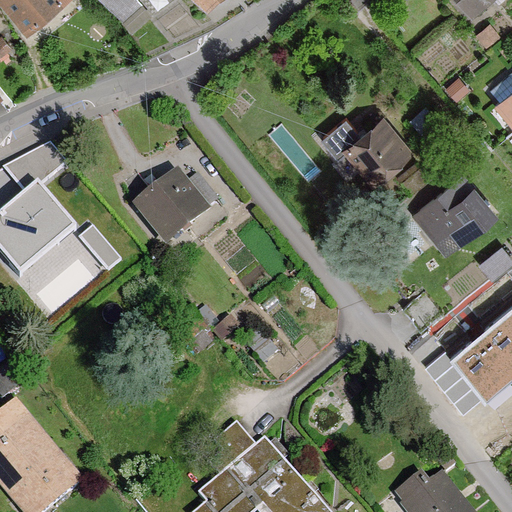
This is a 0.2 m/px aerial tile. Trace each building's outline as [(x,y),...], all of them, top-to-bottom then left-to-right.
[(63,0),(5,0),(29,28),(63,0)] [(104,0),(122,20),(138,6),(132,0),(104,0)] [(149,0),(145,0),(127,15),(138,28),(159,10),(149,0)] [(464,0),(472,8),(481,0),(464,0)] [(501,101),(511,92),(511,73),(492,90),(501,101)] [(467,91),(459,81),(449,89),(458,99),(467,91)] [(511,114),(511,92),(501,101),(511,114)] [(350,150),(364,138),(348,118),(323,139),(339,159),(350,150)] [(410,151),(386,120),(364,138),(350,150),(374,180),(410,151)] [(432,178),(422,166),(402,183),(412,194),(432,178)] [(20,204),(38,188),(21,167),(2,183),(20,204)] [(216,207),(184,167),(136,205),(169,245),(216,207)] [(462,176),(420,212),(442,238),(452,230),(462,243),(495,215),(462,176)] [(72,229),(38,188),(20,204),(0,221),(0,231),(30,266),(72,229)] [(511,258),(503,249),(483,265),(492,277),(511,261),(511,258)] [(444,313),(426,291),(404,308),(422,331),(444,313)] [(206,328),(192,311),(173,327),(187,344),(206,328)] [(232,317),(214,331),(222,340),(239,326),(232,317)] [(271,340),(259,327),(248,335),(252,341),(248,344),(255,352),(271,340)] [(16,356),(0,369),(0,394),(4,399),(32,375),(16,356)] [(42,511),(80,480),(15,403),(0,415),(0,482),(24,511),(42,511)] [(258,447),(238,423),(216,442),(224,452),(210,464),(221,477),(200,495),(208,504),(198,511),(257,511),(265,506),(269,511),(328,511),(285,461),(290,456),(276,440),(270,444),(267,440),(258,447)] [(425,474),(399,494),(413,511),(475,511),(445,473),(432,484),(425,474)]
